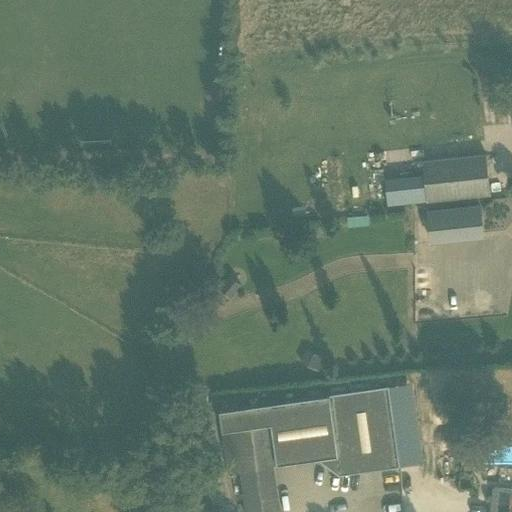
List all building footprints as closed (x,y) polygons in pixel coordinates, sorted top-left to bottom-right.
[(422,160),(427,201),(490,194),(486,153),(422,160)] [(423,242),(475,237),(472,206),(420,212),(423,242)] [(347,227),(369,225),(369,214),(346,216),(347,227)] [(206,305),(220,279),(212,274),(198,301),(206,305)] [(229,275),(218,288),(231,299),(242,286),(229,275)] [(320,357),(305,349),(299,362),(314,370),(320,357)] [(388,384),(398,450),(422,447),(412,383),(413,383),(412,381),(410,381),(391,384),(388,384)] [(242,471),(247,511),(280,511),(278,495),(274,464),(320,458),(339,473),(400,465),(398,450),(388,384),(329,393),(221,408),(230,472),(242,471)] [(497,408),(479,413),(484,429),(502,424),(497,408)] [(455,442),(463,447),(471,434),(463,429),(455,442)] [(511,511),(511,506),(510,506),(511,492),(511,489),(494,487),(491,511),(511,511)]
